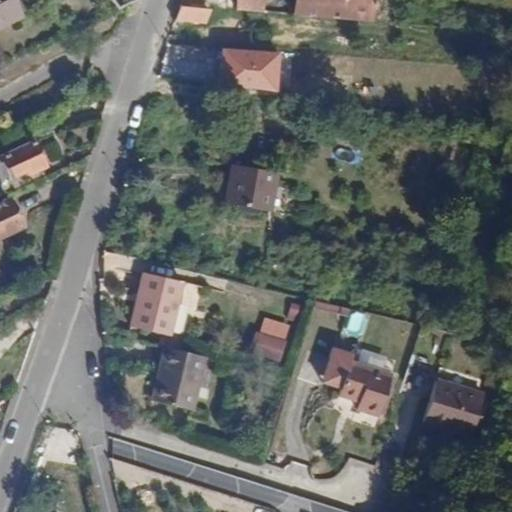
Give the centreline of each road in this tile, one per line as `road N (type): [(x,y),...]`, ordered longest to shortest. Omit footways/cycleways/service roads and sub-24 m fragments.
road 1 (unknown): [(0,96),(58,59),(145,42),(511,126)]
road 2 (residential): [(156,0),(65,309)]
road 3 (residential): [(65,309),(117,511)]
road 4 (residential): [(65,309),(0,492)]
